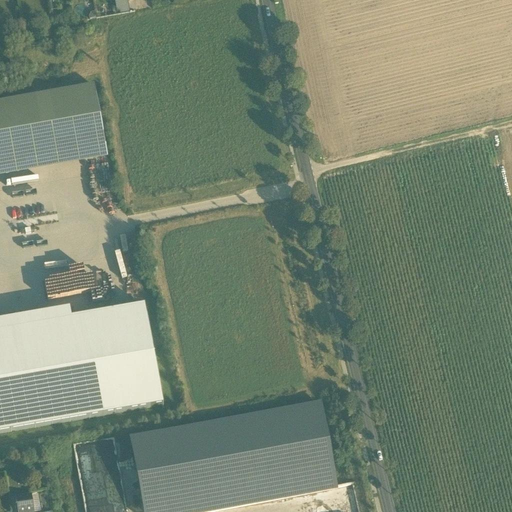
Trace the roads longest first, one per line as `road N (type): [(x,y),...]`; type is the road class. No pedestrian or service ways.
road 1 (tertiary): [(391,511),(267,0)]
road 2 (track): [(511,122),(309,177)]
